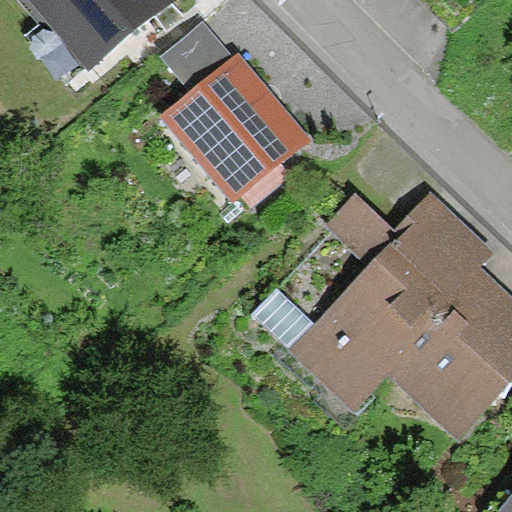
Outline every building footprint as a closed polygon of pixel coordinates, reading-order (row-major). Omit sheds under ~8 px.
[(155,0),(43,0),(92,55),(155,0)] [(472,0),(432,0),(453,20),(472,0)] [(234,208),(308,147),(236,62),(163,123),(234,208)] [(371,368),(455,278),(482,250),(417,189),(386,222),(352,190),(328,216),(372,257),(317,316),(272,274),(248,299),(349,393),(371,368)] [(455,278),(384,355),(455,420),(491,382),(497,387),(511,371),(511,303),(469,263),(455,278)] [(511,403),(504,412),(511,418),(511,484),(499,500),(511,511),(511,403)]
